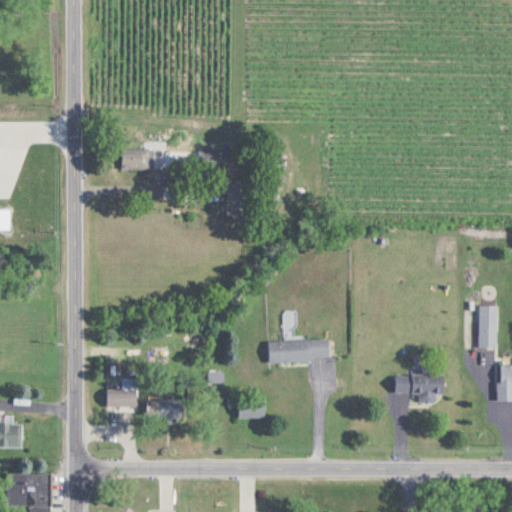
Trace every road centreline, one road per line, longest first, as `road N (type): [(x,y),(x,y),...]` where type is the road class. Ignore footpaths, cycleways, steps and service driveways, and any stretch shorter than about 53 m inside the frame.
road 1 (tertiary): [(78,511),(77,0)]
road 2 (tertiary): [(511,472),(78,471)]
